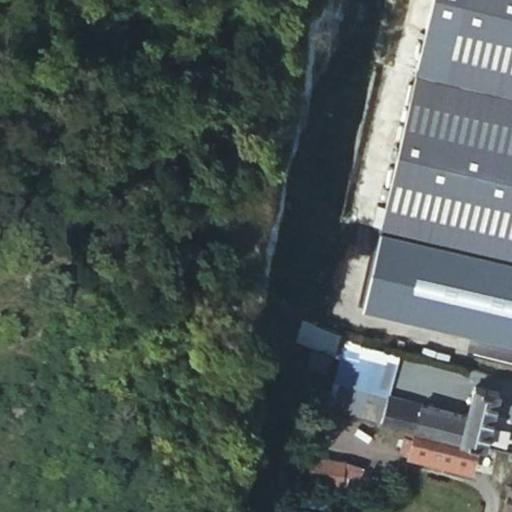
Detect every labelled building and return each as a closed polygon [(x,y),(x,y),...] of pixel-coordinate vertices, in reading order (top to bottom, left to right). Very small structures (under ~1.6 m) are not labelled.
[(511,0),(403,0),(348,222),(511,262),(511,0)] [(343,343),(327,406),(381,419),(387,394),(397,356),(343,343)] [(387,394),(381,419),(408,426),(480,444),(485,445),(499,390),(475,384),(467,414),(387,394)] [(473,470),(480,444),(408,426),(402,452),(473,470)] [(345,482),(346,455),(309,454),(308,480),(345,482)] [(511,511),(511,483),(509,483),(502,505),(511,508),(511,511)]
